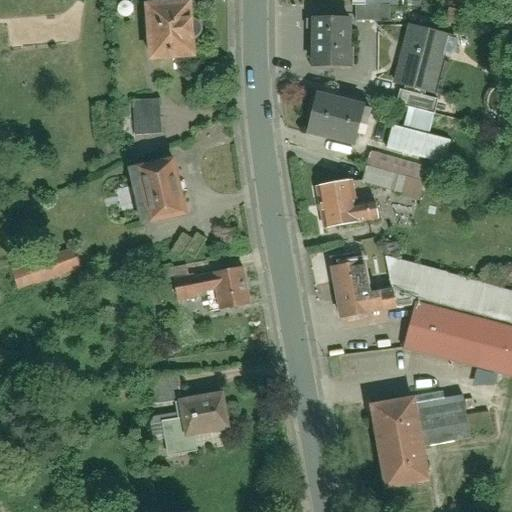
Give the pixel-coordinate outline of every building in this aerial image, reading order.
[(191,0),(164,0),(141,2),(146,64),(197,59),(191,0)] [(311,66),(352,66),(352,7),(311,7),(311,66)] [(450,40),(406,29),(392,87),(437,97),(450,40)] [(126,122),(155,122),(156,85),(127,85),(126,122)] [(314,86),(302,132),(350,144),(362,98),(314,86)] [(418,200),(427,171),(370,154),(361,183),(418,200)] [(187,221),(171,164),(121,178),(137,234),(187,221)] [(326,239),(380,227),(375,206),(358,210),(352,181),(315,189),(326,239)] [(20,288),(81,267),(73,245),(12,266),(20,288)] [(364,260),(323,269),(336,332),(394,320),(392,307),(389,294),(372,297),(364,260)] [(511,293),(399,261),(389,294),(392,307),(409,311),(402,354),(463,367),(511,378),(511,293)] [(251,311),(240,263),(172,278),(178,304),(206,298),(210,320),(251,311)] [(219,422),(213,378),(169,383),(166,365),(124,370),(127,391),(165,386),(168,404),(150,406),(156,450),(202,445),(199,424),(219,422)] [(410,397),(366,405),(379,489),(426,481),(420,448),(470,439),(463,401),(413,411),(410,397)]
